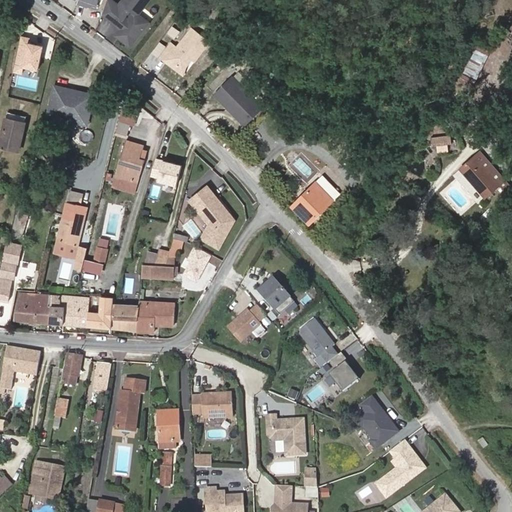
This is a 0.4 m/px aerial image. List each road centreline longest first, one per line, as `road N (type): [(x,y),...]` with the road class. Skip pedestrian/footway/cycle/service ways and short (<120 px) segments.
road 1 (residential): [(272,207),(511,498)]
road 2 (residential): [(39,0),(201,132),(272,207)]
road 3 (residential): [(0,333),(180,347),(187,340)]
road 4 (residential): [(187,340),(237,365),(252,397),(253,484)]
road 5 (residential): [(187,340),(272,207)]
